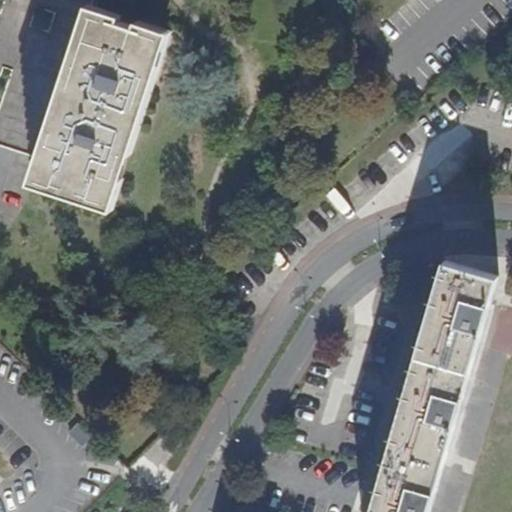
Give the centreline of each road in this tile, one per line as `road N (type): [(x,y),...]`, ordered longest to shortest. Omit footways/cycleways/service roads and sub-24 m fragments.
road 1 (residential): [(183,511),(324,287),(387,240),(434,228),(511,226)]
road 2 (residential): [(32,511),(62,469),(0,396)]
